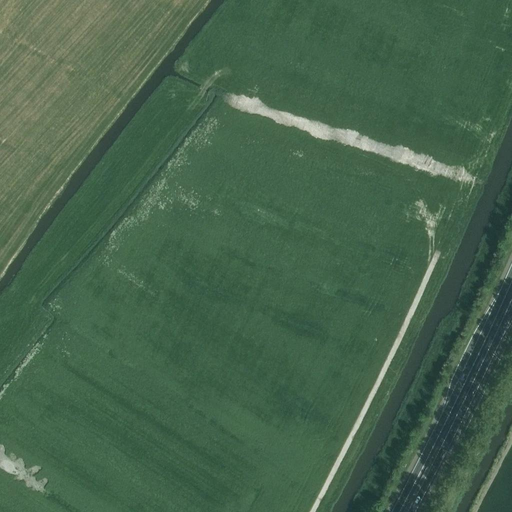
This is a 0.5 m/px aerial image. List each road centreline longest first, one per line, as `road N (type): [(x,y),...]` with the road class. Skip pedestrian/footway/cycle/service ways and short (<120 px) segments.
road 1 (trunk): [(511,269),(394,511)]
road 2 (trunk): [(410,511),(511,304)]
